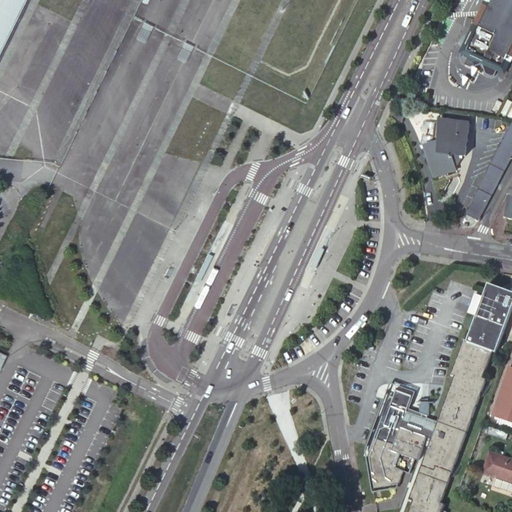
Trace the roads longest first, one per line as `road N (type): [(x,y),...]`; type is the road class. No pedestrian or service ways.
road 1 (secondary): [(336,123),(144,511)]
road 2 (secondary): [(242,391),(359,132)]
road 3 (secondary): [(359,132),(420,0)]
road 4 (secondary): [(396,0),(336,123)]
road 5 (secondary): [(190,511),(242,391)]
road 6 (unclassified): [(332,348),(372,299),(391,237)]
road 7 (residential): [(391,237),(511,259)]
